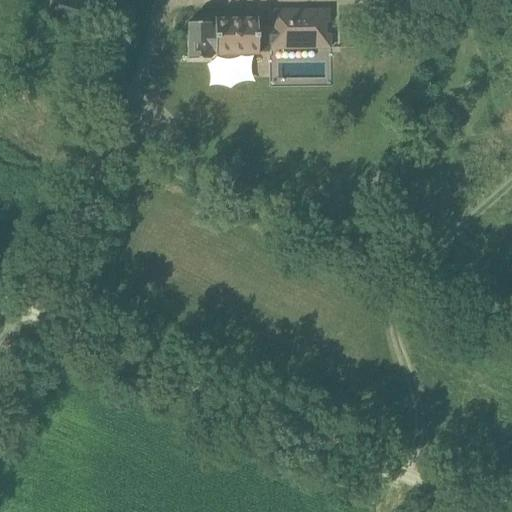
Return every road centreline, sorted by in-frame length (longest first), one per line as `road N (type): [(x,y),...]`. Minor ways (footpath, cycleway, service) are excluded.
road 1 (track): [(511,511),(0,311)]
road 2 (track): [(416,473),(423,433),(391,299),(411,265),(511,183)]
